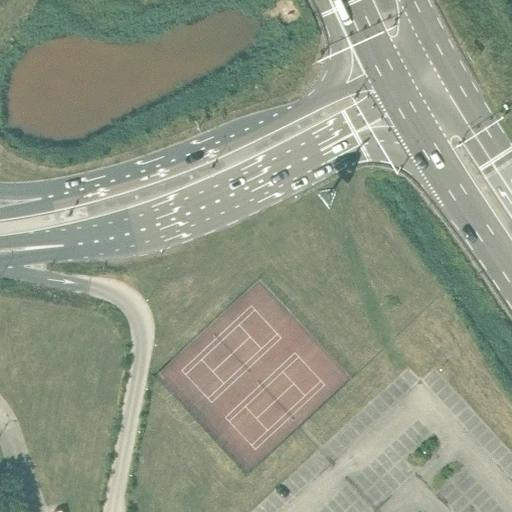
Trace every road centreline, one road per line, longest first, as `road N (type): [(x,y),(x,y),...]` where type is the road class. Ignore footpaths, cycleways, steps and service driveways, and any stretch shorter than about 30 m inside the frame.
road 1 (secondary): [(383,68),(165,163),(42,197)]
road 2 (secondary): [(96,238),(182,215),(404,104)]
road 3 (primary): [(404,104),(511,271)]
road 4 (primary): [(511,168),(445,60)]
